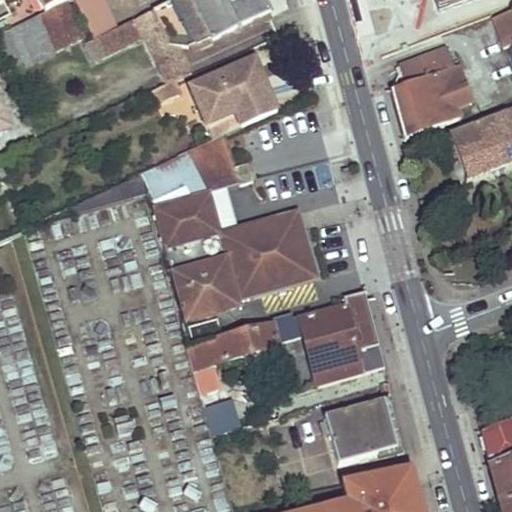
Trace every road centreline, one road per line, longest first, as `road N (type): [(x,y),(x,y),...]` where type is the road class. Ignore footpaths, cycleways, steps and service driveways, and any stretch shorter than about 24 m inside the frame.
road 1 (secondary): [(330,0),(419,332)]
road 2 (secondary): [(419,332),(467,511)]
